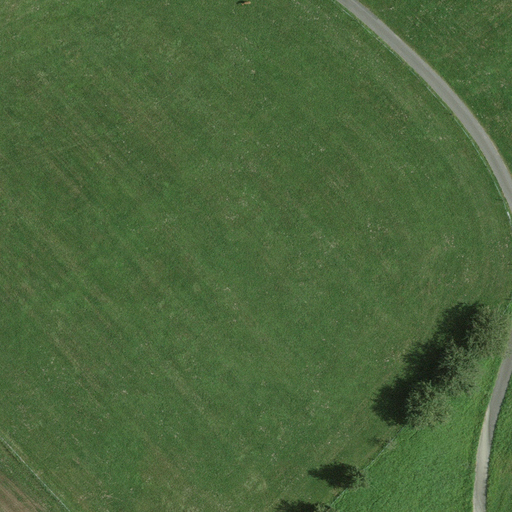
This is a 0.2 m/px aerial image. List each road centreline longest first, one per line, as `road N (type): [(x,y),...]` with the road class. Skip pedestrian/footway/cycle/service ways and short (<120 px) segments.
road 1 (track): [(511,194),(461,107),(345,0)]
road 2 (track): [(511,341),(479,464),(479,511)]
